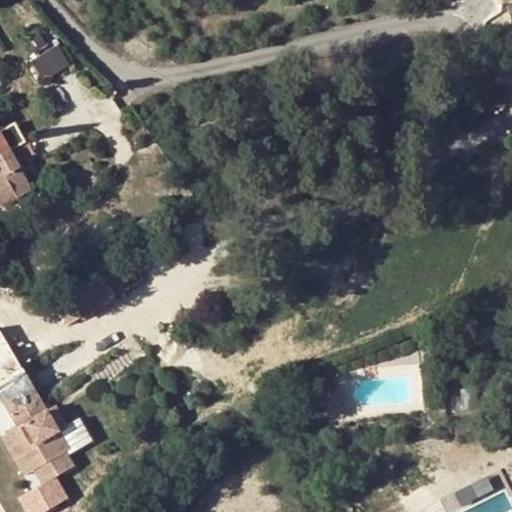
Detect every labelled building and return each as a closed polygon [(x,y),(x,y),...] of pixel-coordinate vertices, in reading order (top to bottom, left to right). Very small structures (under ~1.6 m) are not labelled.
[(41,80),(69,64),(58,43),(29,62),(41,80)] [(462,82),(459,73),(451,75),(454,85),(462,82)] [(14,122),(0,130),(0,201),(2,206),(31,189),(10,150),(25,141),(14,122)] [(35,271),(43,283),(58,273),(50,261),(35,271)] [(102,274),(55,301),(67,323),(115,296),(102,274)] [(61,450),(65,447),(53,424),(43,406),(21,369),(0,380),(0,394),(14,420),(7,424),(29,465),(40,459),(48,474),(68,462),(61,450)] [(467,381),(442,385),(447,417),(473,413),(467,381)] [(343,386),(319,386),(319,413),(344,413),(343,386)] [(43,406),(53,424),(62,420),(51,402),(43,406)] [(0,427),(0,430),(21,469),(29,465),(7,424),(0,427)]
